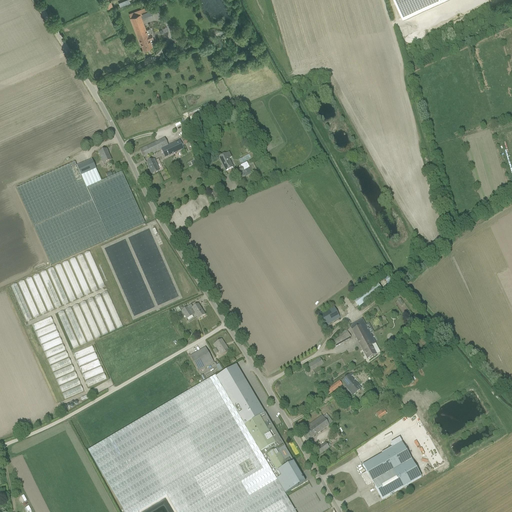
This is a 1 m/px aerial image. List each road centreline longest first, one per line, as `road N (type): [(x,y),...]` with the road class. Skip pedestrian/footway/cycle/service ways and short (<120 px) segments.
road 1 (unclassified): [(339,511),(35,0)]
road 2 (track): [(0,446),(69,416),(226,324)]
